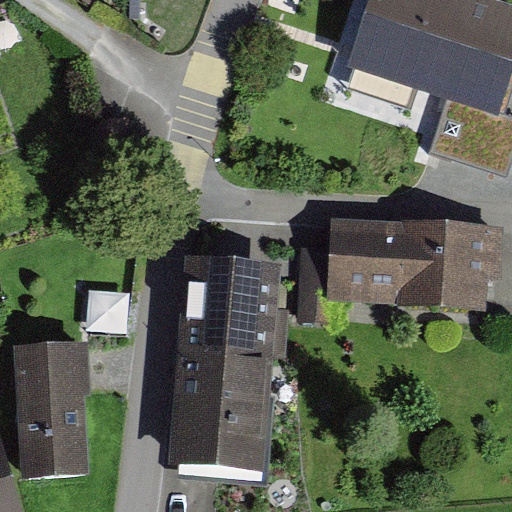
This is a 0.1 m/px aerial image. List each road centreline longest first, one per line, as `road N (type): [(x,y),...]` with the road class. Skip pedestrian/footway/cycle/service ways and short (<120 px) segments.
road 1 (residential): [(511,217),(192,198)]
road 2 (residential): [(192,198),(141,511)]
road 3 (residential): [(245,0),(209,109),(192,198)]
